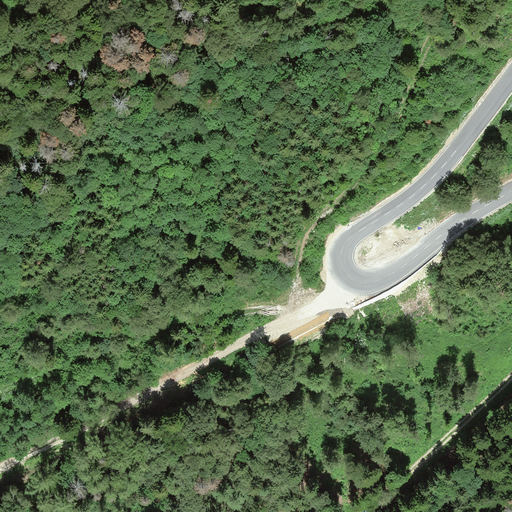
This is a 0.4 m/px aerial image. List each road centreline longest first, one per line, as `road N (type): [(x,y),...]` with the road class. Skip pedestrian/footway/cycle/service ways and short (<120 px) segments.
road 1 (tertiary): [(511,71),(414,192),(338,250),(346,279),(381,279),(511,190)]
road 2 (track): [(0,466),(314,306),(346,279)]
road 3 (track): [(382,511),(511,382)]
